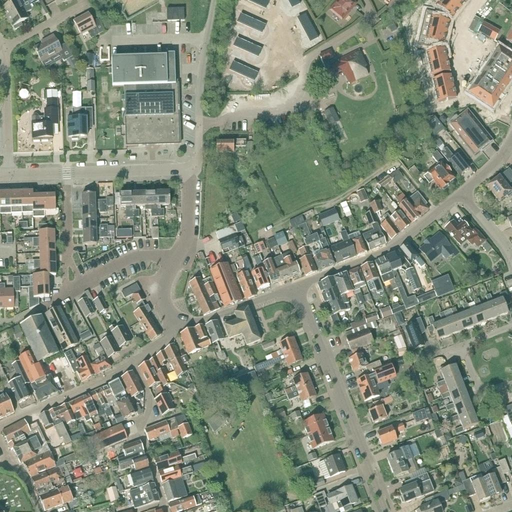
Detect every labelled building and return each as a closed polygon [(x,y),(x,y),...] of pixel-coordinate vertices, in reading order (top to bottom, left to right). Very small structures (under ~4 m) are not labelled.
[(1,9),(6,18),(26,8),(21,0),(8,0),(6,1),(8,5),(1,9)] [(354,4),(349,0),(339,0),(331,11),(342,20),(354,4)] [(447,0),(441,0),(438,5),(453,18),(460,10),(447,0)] [(463,0),(447,0),(460,10),(466,2),(463,0)] [(40,1),(34,4),(42,18),(48,14),(40,1)] [(29,6),(6,18),(11,28),(13,31),(21,27),(20,24),(27,20),(24,14),(31,11),(29,6)] [(184,9),(166,9),(167,22),(184,21),(184,9)] [(87,14),(73,22),(80,35),(87,32),(91,39),(105,32),(98,19),(92,23),(87,14)] [(430,19),(427,29),(447,34),(449,24),(430,19)] [(483,23),(478,32),(494,42),(500,32),(483,23)] [(427,29),(425,39),(445,44),(447,34),(427,29)] [(46,43),(34,49),(41,63),(59,54),(63,62),(73,57),(65,44),(58,47),(52,36),(44,40),(46,43)] [(330,50),(318,56),(325,69),(320,71),(327,85),(336,80),(335,78),(343,74),(349,86),(367,77),(363,68),(366,67),(360,52),(338,62),(338,63),(331,66),(329,60),(333,58),(330,50)] [(511,59),(498,50),(469,93),(492,108),(511,78),(511,59)] [(445,51),(426,55),(428,65),(448,61),(445,51)] [(86,54),(84,64),(92,65),(93,55),(86,54)] [(109,75),(112,75),(112,87),(123,86),(124,96),(122,96),(122,101),(125,101),(126,146),(138,146),(138,145),(148,145),(148,143),(156,143),(157,144),(175,144),(175,145),(180,144),(179,116),(178,116),(177,85),(178,85),(177,54),(165,55),(165,57),(111,59),(111,68),(109,68),(109,75)] [(79,69),(73,58),(68,60),(73,70),(79,69)] [(448,61),(428,65),(430,75),(450,71),(448,61)] [(451,77),(432,82),(434,92),(454,87),(451,77)] [(454,87),(434,92),(437,102),(456,97),(454,87)] [(58,107),(57,99),(57,91),(44,91),(44,100),(46,100),(46,107),(58,107)] [(72,116),(68,116),(68,119),(68,138),(72,138),(72,140),(78,139),(78,138),(87,137),(86,125),(93,124),(92,109),(72,109),(72,116)] [(339,122),(333,109),(324,113),(330,126),(339,122)] [(453,121),(449,124),(474,156),(493,141),(468,109),(457,118),(456,116),(452,119),(453,121)] [(33,116),(32,118),(32,134),(33,134),(33,139),(52,138),(52,125),(58,125),(57,110),(44,110),(45,117),(39,117),(38,116),(36,114),(34,115),(33,116)] [(443,116),(438,119),(442,125),(447,121),(443,116)] [(434,117),(424,125),(434,137),(444,129),(434,117)] [(439,140),(434,144),(438,149),(442,145),(439,140)] [(245,141),(217,141),(217,153),(233,153),(233,147),(245,147),(245,141)] [(446,148),(440,153),(459,176),(463,172),(465,173),(467,171),(467,169),(469,168),(458,155),(454,158),(446,148)] [(427,174),(424,178),(429,184),(433,181),(441,191),(442,190),(444,190),(446,188),(447,186),(448,185),(454,179),(449,174),(450,173),(445,167),(445,168),(441,163),(443,161),(436,152),(431,156),(438,165),(427,174)] [(414,167),(408,171),(415,180),(420,176),(414,167)] [(397,170),(388,176),(395,185),(398,183),(395,179),(401,175),(397,170)] [(503,174),(487,187),(499,202),(507,196),(508,197),(511,194),(511,193),(511,186),(509,184),(511,182),(510,180),(511,178),(511,173),(509,170),(504,174),(503,174)] [(388,176),(378,184),(382,189),(391,182),(388,176)] [(33,192),(21,193),(22,208),(22,214),(32,213),(33,212),(32,208),(33,207),(32,197),(33,197),(33,192)] [(169,192),(156,193),(157,217),(164,217),(164,210),(161,210),(160,206),(170,205),(169,192)] [(407,200),(420,217),(428,210),(425,206),(427,205),(417,192),(407,200)] [(11,214),(11,208),(10,193),(0,193),(0,208),(0,214),(11,214)] [(22,214),(22,208),(21,193),(10,193),(11,208),(11,214),(22,214)] [(144,193),(132,194),(132,218),(139,218),(139,210),(136,210),(136,206),(145,206),(144,193)] [(156,193),(144,193),(145,206),(154,206),(154,210),(151,210),(151,217),(157,217),(156,193)] [(132,194),(119,194),(119,207),(129,207),(129,211),(126,211),(126,218),(126,223),(133,223),(132,218),(132,194)] [(95,195),(81,195),(82,208),(106,207),(106,201),(99,201),(99,204),(95,204),(95,195)] [(44,217),(44,212),(44,196),(33,197),(32,197),(33,207),(32,208),(33,212),(33,218),(44,218),(44,217)] [(55,196),(44,196),(44,212),(44,217),(55,216),(58,215),(59,213),(58,209),(55,209),(55,196)] [(420,217),(407,200),(399,206),(404,212),(403,213),(411,223),(420,217)] [(373,212),(374,214),(381,211),(378,201),(370,205),(373,212)] [(346,202),(340,205),(346,218),(351,216),(346,202)] [(106,207),(82,208),(82,220),(95,220),(95,211),(99,211),(99,214),(107,213),(106,207)] [(335,210),(318,217),(323,228),(339,221),(335,210)] [(388,220),(399,233),(410,225),(399,211),(390,218),(387,214),(382,218),(386,222),(388,220)] [(377,223),(374,214),(373,212),(364,215),(369,227),(371,226),(373,231),(362,235),(365,242),(366,242),(369,251),(385,245),(377,224),(377,223)] [(237,214),(231,216),(234,224),(240,221),(237,214)] [(95,220),(82,220),(83,233),(114,231),(114,227),(107,227),(107,225),(101,226),(100,221),(95,221),(95,220)] [(399,234),(399,233),(388,220),(386,222),(380,226),(391,240),(399,234)] [(235,225),(215,233),(218,241),(231,235),(232,236),(235,235),(245,231),(241,222),(240,223),(235,225)] [(447,228),(446,229),(458,243),(465,238),(467,240),(471,245),(474,243),(478,248),(480,245),(486,252),(491,249),(491,248),(477,232),(473,235),(462,222),(457,227),(453,223),(452,224),(450,223),(447,226),(447,228)] [(302,237),(309,233),(305,224),(297,227),(302,237)] [(28,243),(55,243),(54,231),(47,231),(43,232),(39,232),(39,239),(28,239),(28,243)] [(114,232),(83,233),(83,245),(96,245),(96,235),(100,235),(100,239),(107,238),(107,236),(113,236),(113,232),(114,232)] [(355,257),(347,236),(346,232),(340,234),(343,240),(341,244),(331,249),(337,264),(355,257)] [(358,232),(347,236),(350,243),(352,243),(357,256),(366,253),(358,232)] [(335,265),(329,250),(324,239),(319,241),(316,234),(310,237),(309,233),(302,237),(306,247),(316,243),(319,251),(313,253),(314,257),(313,258),(319,271),(335,265)] [(231,235),(218,241),(222,251),(228,249),(229,252),(237,249),(237,250),(245,247),(241,238),(237,239),(235,235),(232,236),(231,235)] [(439,235),(420,250),(430,262),(441,253),(447,259),(451,255),(453,259),(459,254),(451,244),(449,246),(439,235)] [(279,236),(274,238),(278,247),(283,244),(279,236)] [(290,237),(286,240),(293,254),(297,252),(292,241),(290,237)] [(276,247),(275,244),(274,240),(267,243),(270,250),(276,247)] [(40,254),(55,254),(55,243),(33,243),(33,248),(40,248),(40,254)] [(263,243),(254,247),(257,255),(263,252),(261,248),(264,247),(263,243)] [(407,244),(399,251),(410,265),(414,261),(421,269),(425,266),(407,244)] [(306,277),(316,272),(306,247),(299,250),(301,257),(305,255),(306,257),(299,260),(306,277)] [(55,265),(55,254),(40,254),(40,261),(34,261),(34,265),(55,265)] [(288,254),(281,257),(290,277),(299,273),(295,262),(292,263),(288,254)] [(395,254),(384,258),(397,289),(402,301),(406,299),(395,271),(401,269),(395,254)] [(274,265),(280,281),(290,277),(281,257),(281,256),(272,260),(274,265)] [(252,277),(250,278),(252,283),(254,282),(258,290),(269,285),(263,271),(265,271),(259,257),(254,259),(257,268),(253,270),(255,273),(251,274),(252,277)] [(237,263),(235,264),(238,272),(240,271),(242,275),(236,277),(246,300),(256,296),(245,270),(243,265),(241,258),(236,260),(237,263)] [(384,258),(374,263),(380,278),(383,285),(389,282),(393,291),(397,289),(384,258)] [(280,281),(274,265),(272,260),(264,264),(267,273),(266,273),(271,285),(280,281)] [(370,291),(375,289),(377,294),(383,292),(372,263),(361,268),(370,291)] [(227,264),(211,270),(216,282),(222,297),(220,297),(224,308),(242,302),(231,274),(228,267),(227,264)] [(41,276),(49,276),(56,276),(55,265),(34,265),(34,270),(41,270),(41,276)] [(348,273),(355,291),(359,290),(358,289),(365,286),(359,268),(348,273)] [(420,289),(413,268),(405,271),(413,292),(420,289)] [(346,273),(333,278),(337,290),(341,301),(345,312),(350,310),(347,304),(349,304),(345,295),(353,292),(346,273)] [(49,287),(49,276),(41,276),(30,276),(31,288),(49,287)] [(440,280),(432,283),(438,298),(446,295),(453,291),(447,277),(440,280)] [(337,290),(333,278),(317,284),(320,293),(324,292),(325,294),(337,290)] [(189,283),(198,304),(209,299),(213,297),(217,295),(212,283),(203,286),(200,279),(189,283)] [(14,301),(14,293),(14,290),(5,290),(5,284),(2,285),(2,309),(14,309),(14,301)] [(132,295),(135,300),(143,296),(136,284),(121,292),(125,299),(132,295)] [(49,298),(49,287),(31,288),(29,288),(29,310),(39,306),(39,299),(49,298)] [(337,290),(325,294),(321,296),(324,303),(328,302),(329,305),(341,301),(337,290)] [(415,299),(418,306),(437,298),(434,291),(415,299)] [(490,304),(496,318),(508,314),(505,306),(510,304),(506,292),(500,294),(502,299),(492,303),(490,295),(485,297),(488,304),(490,304)] [(359,294),(354,296),(358,306),(362,304),(363,302),(359,294)] [(145,300),(143,296),(135,300),(140,310),(134,314),(140,324),(150,318),(147,314),(151,312),(148,306),(145,307),(142,302),(145,300)] [(418,306),(415,299),(414,296),(406,299),(402,301),(404,306),(405,310),(418,306)] [(209,299),(198,304),(204,316),(219,309),(213,297),(209,299)] [(100,298),(93,302),(100,314),(107,311),(100,298)] [(86,299),(78,303),(86,318),(94,314),(86,299)] [(490,304),(488,304),(481,307),(478,300),(474,301),(477,309),(478,308),(484,323),(496,318),(490,304)] [(336,315),(345,312),(341,301),(329,305),(330,308),(327,310),(332,324),(339,322),(336,315)] [(401,312),(405,310),(404,306),(399,308),(398,304),(392,306),(393,310),(391,311),(393,315),(401,312)] [(478,308),(477,309),(470,312),(467,304),(462,306),(465,313),(467,313),(473,327),(484,323),(478,308)] [(383,319),(393,315),(389,307),(380,311),(383,319)] [(45,316),(63,352),(64,351),(78,344),(60,308),(55,311),(51,309),(49,314),(45,316)] [(237,321),(224,326),(229,339),(242,334),(247,346),(260,341),(247,308),(234,313),(237,321)] [(467,313),(465,313),(458,316),(455,309),(451,310),(453,318),(455,317),(461,332),(473,327),(467,313)] [(455,317),(453,318),(446,320),(443,313),(439,315),(442,322),(444,321),(449,336),(461,332),(455,317)] [(376,314),(364,318),(366,325),(378,321),(376,314)] [(58,354),(56,351),(41,317),(20,327),(37,364),(58,354)] [(437,341),(449,336),(444,321),(442,322),(435,325),(432,317),(427,319),(430,327),(427,328),(430,338),(435,336),(437,341)] [(161,336),(150,318),(140,324),(151,342),(161,336)] [(424,331),(419,318),(409,322),(411,326),(404,329),(412,350),(423,345),(418,333),(424,331)] [(356,329),(366,325),(363,319),(354,323),(356,329)] [(223,352),(220,352),(217,343),(223,340),(217,322),(205,326),(219,363),(226,360),(223,352)] [(351,352),(359,349),(373,344),(368,331),(377,328),(375,322),(366,325),(344,334),(351,352)] [(202,325),(179,335),(188,356),(202,350),(202,349),(208,347),(209,349),(211,348),(207,339),(199,343),(195,334),(197,333),(200,341),(207,338),(202,325)] [(16,340),(23,336),(19,326),(11,329),(16,340)] [(114,326),(109,328),(119,348),(130,343),(122,327),(116,330),(114,326)] [(5,333),(0,335),(0,343),(8,340),(5,333)] [(106,340),(100,343),(108,359),(119,353),(108,333),(104,336),(106,340)] [(401,336),(393,338),(398,350),(405,348),(401,336)] [(265,358),(266,362),(267,362),(272,360),(297,350),(293,339),(279,344),(281,351),(265,358)] [(272,340),(261,344),(263,350),(275,346),(272,340)] [(100,361),(91,366),(96,376),(111,368),(99,345),(93,347),(100,361)] [(173,345),(164,351),(177,378),(187,372),(180,359),(173,345)] [(359,349),(351,352),(354,357),(348,360),(353,373),(365,368),(367,373),(381,367),(379,362),(366,367),(366,366),(368,366),(365,359),(364,360),(359,349)] [(399,358),(407,356),(406,349),(398,351),(399,358)] [(297,350),(272,360),(274,365),(285,361),(287,367),(302,362),(297,350)] [(64,351),(63,352),(74,374),(76,373),(81,383),(95,376),(86,357),(76,362),(73,357),(72,358),(69,352),(65,354),(64,351)] [(160,366),(165,362),(168,360),(164,351),(156,357),(160,366)] [(32,354),(22,359),(34,384),(31,385),(38,402),(57,393),(50,377),(43,380),(40,373),(42,372),(39,366),(38,367),(32,354)] [(149,362),(138,368),(149,388),(155,386),(161,397),(154,401),(162,416),(174,410),(166,395),(167,394),(164,388),(171,384),(163,369),(160,370),(154,358),(149,362)] [(12,365),(18,378),(10,382),(11,384),(9,384),(18,404),(30,399),(24,386),(30,384),(19,362),(12,365)] [(265,363),(254,367),(256,373),(267,369),(265,363)] [(445,384),(460,378),(455,366),(446,370),(445,367),(439,369),(444,381),(436,384),(438,388),(445,386),(445,384)] [(369,377),(357,382),(359,387),(358,387),(361,394),(361,393),(364,402),(378,396),(374,385),(385,380),(381,367),(367,373),(368,376),(369,377)] [(119,379),(126,392),(129,398),(131,401),(133,400),(132,398),(143,392),(132,372),(119,379)] [(295,387),(290,389),(292,393),(311,386),(307,375),(292,380),(295,387)] [(449,395),(464,390),(460,378),(445,384),(445,386),(448,393),(441,396),(441,395),(437,396),(438,402),(450,397),(449,395)] [(114,398),(121,395),(125,393),(118,381),(108,386),(114,398)] [(119,407),(117,403),(115,400),(114,400),(108,386),(101,389),(107,403),(109,407),(114,405),(115,407),(116,407),(117,407),(119,407)] [(292,393),(286,396),(288,402),(299,398),(301,403),(316,398),(311,386),(292,393)] [(94,392),(105,415),(106,418),(112,416),(111,413),(111,414),(108,409),(106,410),(104,406),(107,405),(109,407),(107,403),(101,389),(94,392)] [(417,394),(415,389),(409,391),(411,397),(417,394)] [(454,407),(468,401),(464,390),(449,395),(450,397),(453,404),(445,407),(447,412),(454,409),(454,407)] [(98,418),(105,415),(94,392),(88,395),(98,418)] [(129,398),(126,392),(125,393),(121,395),(123,400),(117,403),(119,407),(117,407),(119,412),(120,412),(124,420),(136,415),(134,409),(129,398)] [(271,394),(265,396),(268,403),(274,400),(271,394)] [(0,409),(0,412),(3,419),(14,414),(6,395),(0,397),(0,405),(2,409),(0,409)] [(96,419),(98,418),(88,395),(81,399),(90,419),(95,417),(96,419)] [(375,409),(368,412),(373,424),(386,419),(382,407),(384,407),(384,406),(393,403),(390,397),(381,400),(382,401),(373,404),(375,409)] [(90,419),(81,399),(69,404),(77,421),(84,418),(86,422),(90,420),(90,419)] [(457,416),(450,419),(451,423),(459,420),(458,419),(473,413),(468,401),(454,407),(454,409),(457,416)] [(68,404),(49,413),(55,427),(62,424),(62,423),(66,421),(67,425),(75,421),(68,404)] [(134,409),(136,415),(137,414),(139,417),(142,415),(138,407),(134,409)] [(283,409),(272,414),(275,422),(286,417),(283,409)] [(416,424),(427,419),(424,410),(412,414),(416,424)] [(298,412),(290,415),(292,420),(300,417),(298,412)] [(48,413),(39,417),(46,432),(54,428),(55,427),(48,413)] [(458,419),(459,420),(462,428),(454,431),(456,435),(464,432),(463,430),(477,425),(473,413),(458,419)] [(215,414),(206,422),(212,434),(226,420),(215,414)] [(183,415),(174,419),(177,426),(173,428),(174,431),(176,430),(178,430),(182,440),(191,436),(183,415)] [(322,415),(312,419),(317,433),(328,429),(322,415)] [(507,416),(501,418),(506,430),(511,428),(510,424),(507,416)] [(166,422),(144,431),(148,441),(155,439),(157,444),(171,438),(172,439),(178,436),(176,430),(174,431),(173,428),(177,426),(174,419),(166,422)] [(307,437),(317,433),(312,419),(302,423),(307,437)] [(24,421),(2,432),(7,445),(11,450),(13,450),(27,443),(23,436),(27,434),(39,429),(37,427),(36,424),(27,428),(24,421)] [(55,427),(54,428),(59,440),(62,438),(66,445),(71,442),(62,424),(55,427)] [(78,426),(82,437),(86,435),(82,424),(78,426)] [(391,428),(376,433),(382,447),(396,441),(394,435),(404,431),(402,425),(392,429),(391,428)] [(121,426),(92,438),(98,452),(127,440),(121,426)] [(437,440),(443,437),(440,428),(437,430),(437,431),(434,432),(437,440)] [(20,465),(49,451),(39,429),(27,434),(29,439),(30,441),(27,443),(13,450),(20,465)] [(333,442),(328,429),(317,433),(323,446),(333,442)] [(481,430),(474,433),(476,438),(483,436),(481,430)] [(323,446),(317,433),(307,437),(312,450),(323,446)] [(81,434),(70,438),(72,443),(83,438),(81,434)] [(461,436),(457,443),(463,446),(467,439),(461,436)] [(130,469),(130,468),(133,466),(135,472),(148,468),(140,442),(122,448),(124,455),(117,458),(121,472),(130,469)] [(156,444),(150,445),(153,455),(159,453),(156,444)] [(390,468),(411,460),(412,460),(407,447),(400,450),(401,452),(386,458),(390,468)] [(55,467),(56,469),(65,465),(64,465),(77,460),(74,454),(62,459),(62,460),(57,462),(58,463),(54,465),(50,452),(23,464),(30,479),(38,475),(37,474),(55,467)] [(186,462),(185,458),(180,460),(178,453),(154,461),(158,471),(186,462)] [(314,454),(306,457),(308,462),(316,459),(314,454)] [(338,456),(318,464),(324,480),(345,472),(338,456)] [(414,467),(411,460),(390,468),(394,478),(408,473),(408,475),(418,472),(416,467),(414,467)] [(498,463),(500,468),(503,476),(509,473),(504,460),(498,463)] [(64,466),(56,469),(31,480),(38,496),(54,489),(55,491),(72,484),(64,466)] [(161,484),(180,478),(188,475),(199,472),(198,468),(191,470),(190,468),(179,471),(178,467),(172,468),(172,469),(158,473),(161,484)] [(506,483),(503,476),(500,468),(492,471),(480,475),(490,499),(501,494),(498,486),(506,483)] [(134,488),(137,488),(142,486),(153,482),(149,469),(130,475),(134,488)] [(406,488),(399,491),(401,497),(400,498),(402,504),(404,503),(404,504),(434,493),(427,474),(404,483),(406,488)] [(188,475),(180,478),(181,479),(173,482),(162,486),(168,503),(187,497),(182,482),(189,479),(188,475)] [(463,486),(465,491),(468,498),(475,495),(479,503),(490,499),(480,475),(470,479),(462,483),(463,486)] [(120,486),(118,479),(115,480),(119,493),(123,492),(122,486),(120,486)] [(322,479),(311,483),(313,489),(325,485),(322,479)] [(462,485),(460,479),(453,482),(456,488),(462,485)] [(311,484),(299,488),(301,494),(313,489),(311,484)] [(142,486),(137,488),(137,490),(129,493),(134,510),(159,502),(154,485),(143,488),(142,486)] [(465,491),(463,486),(447,492),(434,497),(436,502),(418,509),(418,510),(416,511),(415,511),(440,511),(438,505),(450,500),(447,494),(453,492),(454,495),(465,491)] [(67,487),(39,498),(44,511),(72,501),(70,495),(72,494),(71,490),(68,491),(67,487)] [(337,493),(327,497),(330,504),(335,502),(338,510),(357,503),(350,487),(337,492),(337,493)] [(107,490),(110,503),(120,500),(116,488),(107,490)] [(217,491),(211,493),(214,502),(220,500),(217,491)] [(323,493),(315,496),(319,508),(326,506),(323,499),(325,498),(323,493)] [(198,496),(168,505),(170,511),(180,511),(201,505),(198,496)]
